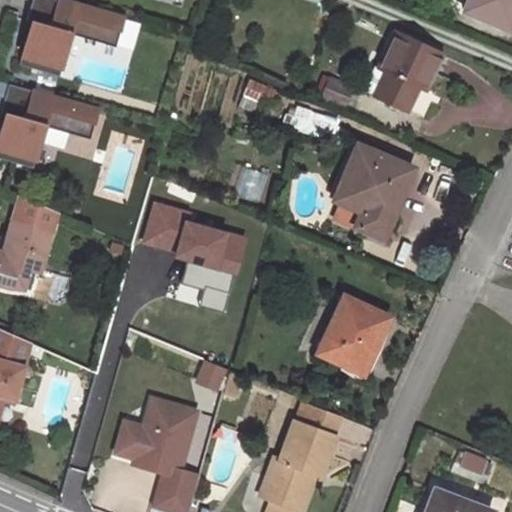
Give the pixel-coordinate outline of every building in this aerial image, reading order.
[(116,47),(124,17),(64,0),(32,0),(26,21),(31,22),(19,64),(38,70),(41,61),(61,67),(71,34),(116,47)] [(511,0),(470,0),(466,9),(503,25),(511,4),(511,0)] [(511,28),(511,27),(511,4),(503,25),(511,28)] [(443,50),(397,30),(381,67),(389,70),(378,94),(410,109),(421,84),(429,87),(443,50)] [(41,61),(38,70),(59,76),(61,67),(41,61)] [(330,76),(322,96),(347,106),(355,86),(330,76)] [(89,138),(97,109),(8,83),(0,112),(5,114),(0,130),(0,157),(12,161),(15,153),(35,159),(45,125),(89,138)] [(377,236),(399,189),(404,191),(415,168),(360,144),(337,198),(356,207),(348,223),(377,236)] [(15,153),(12,161),(33,167),(35,159),(15,153)] [(26,197),(8,255),(5,263),(0,261),(0,287),(1,287),(10,289),(12,292),(15,292),(19,290),(20,290),(27,269),(35,272),(45,275),(63,214),(26,197)] [(142,242),(174,251),(183,222),(185,222),(187,213),(153,203),(142,242)] [(185,222),(183,222),(174,251),(173,255),(187,259),(233,272),(242,239),(185,222)] [(233,272),(187,259),(180,283),(203,289),(226,296),(233,272)] [(27,269),(20,290),(29,293),(35,272),(27,269)] [(221,313),(226,296),(203,289),(198,306),(221,313)] [(391,315),(345,295),(320,354),(364,374),(391,315)] [(0,359),(22,366),(28,343),(0,330),(0,359)] [(22,366),(0,359),(0,402),(1,402),(11,406),(22,366)] [(225,370),(204,361),(195,382),(216,390),(225,370)] [(235,396),(241,375),(230,372),(224,393),(235,396)] [(161,474),(151,507),(167,511),(185,511),(197,476),(177,470),(194,410),(150,397),(141,425),(122,420),(112,453),(131,458),(129,465),(161,474)] [(273,455),(266,473),(273,475),(266,494),(271,496),(293,506),(300,509),(311,482),(306,480),(310,469),(320,473),(334,434),(331,433),(338,414),(306,401),(299,421),(295,419),(280,458),(273,455)] [(338,420),(335,437),(365,442),(368,425),(338,420)] [(484,458),(466,449),(461,464),(479,471),(484,458)] [(266,473),(259,492),(266,494),(273,475),(266,473)] [(492,511),(493,510),(436,490),(427,511),(492,511)] [(264,511),(291,511),(293,506),(271,496),(264,511)]
